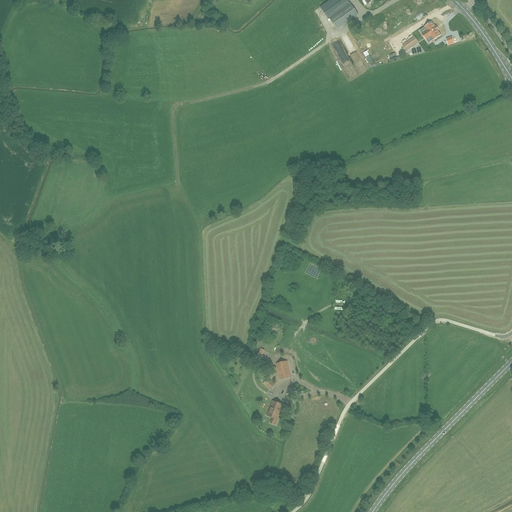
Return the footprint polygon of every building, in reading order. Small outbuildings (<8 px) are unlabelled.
[(358,15),(349,3),(349,4),(345,0),(330,0),(320,8),(328,19),(329,18),(337,30),(358,15)] [(427,30),(422,34),(426,40),(428,43),(433,39),(434,40),(436,38),(438,37),(441,35),(435,26),(432,22),(425,27),(427,30)] [(418,43),(414,37),(402,45),(406,51),(418,43)] [(280,380),(291,377),(287,361),(276,364),(280,380)] [(268,378),(263,384),(270,390),(275,384),(268,378)] [(294,394),(297,388),(291,386),(289,391),(294,394)] [(283,405),(279,404),(278,405),(276,404),(276,403),(272,401),(271,404),(274,406),(272,410),(269,409),(266,415),(272,418),(270,423),(276,425),(283,405)]
